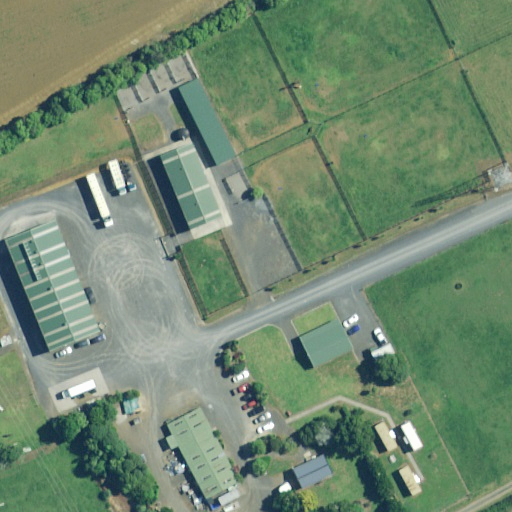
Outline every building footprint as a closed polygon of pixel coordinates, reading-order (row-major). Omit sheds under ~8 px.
[(175,133),(174,135),(175,136),(175,137),(176,139),(177,140),(178,141),(179,142),(180,142),(182,142),(183,143),(184,142),(186,142),(187,141),(188,140),(189,139),(190,138),(191,137),(191,136),(191,134),(191,133),(190,131),(190,130),(189,129),(188,128),(187,127),(185,126),(184,126),(182,126),(181,126),(180,127),(178,127),(177,128),(176,129),(175,130),(175,132),(175,133)] [(221,217),(194,151),(162,164),(189,230),(221,217)] [(99,331),(54,222),(4,242),(49,352),(99,331)] [(177,252),(170,237),(160,241),(167,256),(177,252)] [(351,349),(339,326),(301,345),(312,368),(351,349)] [(393,354),(389,344),(370,353),(375,363),(393,354)] [(358,365),(352,354),(344,358),(350,369),(358,365)] [(139,411),(137,398),(123,400),(125,414),(139,411)] [(238,482),(197,407),(165,424),(171,436),(163,439),(169,450),(176,446),(205,500),(238,482)] [(395,446),(381,423),(373,428),(387,451),(395,446)] [(331,475),(322,455),(291,469),(301,489),(331,475)] [(419,491),(405,467),(397,472),(411,496),(419,491)]
